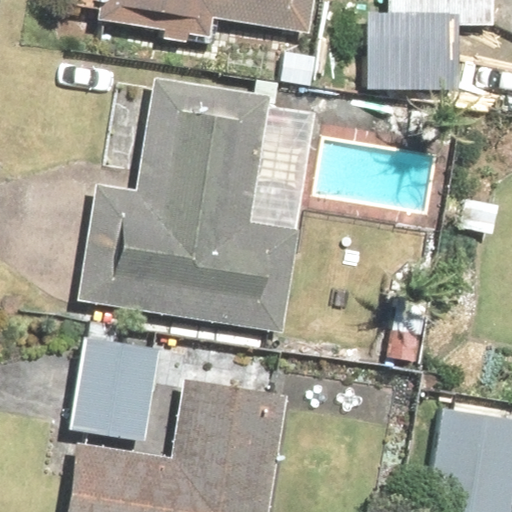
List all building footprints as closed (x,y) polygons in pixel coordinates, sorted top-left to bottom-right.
[(94,0),(92,24),(207,38),(210,14),(296,24),(299,0),(94,0)] [(375,0),(375,14),(481,15),(480,0),(375,0)] [(310,81),(138,60),(123,182),(82,177),(67,300),(280,326),(310,81)] [(147,339),(67,330),(57,420),(136,430),(147,339)] [(163,448),(56,435),(46,511),(260,511),(276,383),(172,371),(163,448)] [(507,511),(511,473),(511,403),(427,394),(413,511),(507,511)]
